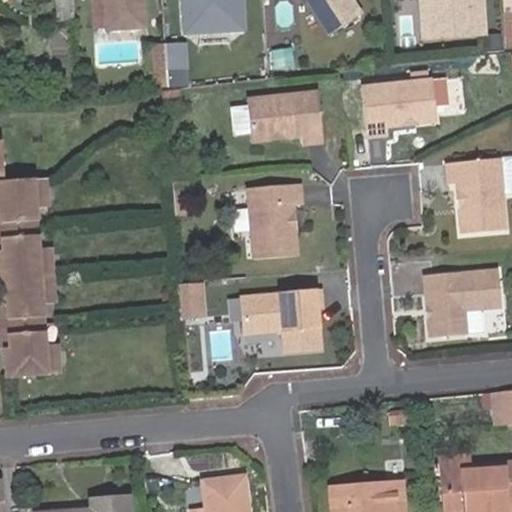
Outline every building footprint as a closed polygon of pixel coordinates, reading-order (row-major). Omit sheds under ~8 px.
[(52,0),(54,12),(71,10),(70,0),(52,0)] [(101,0),(91,0),(93,26),(104,26),(101,0)] [(141,23),(138,0),(101,0),(104,26),(141,23)] [(178,0),(182,36),(244,32),(242,0),(178,0)] [(302,0),(327,36),(358,15),(347,0),(302,0)] [(442,20),(443,38),(478,35),(476,0),(416,0),(417,22),(442,20)] [(144,45),(147,81),(163,79),(161,44),(144,45)] [(289,49),(271,50),(272,67),(290,65),(289,49)] [(382,85),(386,134),(405,133),(405,125),(455,119),(452,78),(382,85)] [(163,79),(147,81),(147,88),(164,87),(163,79)] [(310,143),(330,141),(325,92),(254,98),(259,139),(309,135),(310,143)] [(230,104),(235,134),(249,132),(244,102),(230,104)] [(511,189),(511,158),(502,159),(504,190),(511,189)] [(502,159),(450,164),(452,184),(464,184),(466,207),(462,207),(464,234),(507,229),(504,190),(502,159)] [(50,177),(0,180),(0,194),(0,195),(5,200),(5,207),(1,208),(0,207),(0,249),(3,249),(8,249),(8,256),(4,261),(6,290),(10,294),(11,304),(6,304),(0,304),(0,315),(1,346),(9,345),(13,345),(13,354),(9,359),(10,374),(14,374),(62,371),(53,225),(50,177)] [(296,199),(294,178),(243,183),(249,253),(293,249),(290,224),(285,224),(283,200),(296,199)] [(490,268),(425,273),(431,333),(467,329),(465,306),(493,304),(490,268)] [(208,279),(181,282),(184,317),(211,314),(208,279)] [(323,347),(317,288),(253,294),(257,330),(284,327),(287,351),(323,347)] [(502,425),(511,424),(511,392),(500,394),(502,425)] [(500,394),(490,395),(492,426),(502,425),(500,394)] [(437,471),(455,471),(454,455),(435,457),(437,471)] [(446,492),(447,511),(502,511),(499,467),(455,471),(437,471),(439,493),(446,492)] [(396,511),(395,477),(323,482),(325,511),(396,511)] [(242,511),(239,480),(199,485),(202,510),(201,511),(242,511)] [(439,511),(447,511),(446,492),(439,493),(439,511)] [(118,511),(118,501),(80,505),(80,511),(118,511)]
